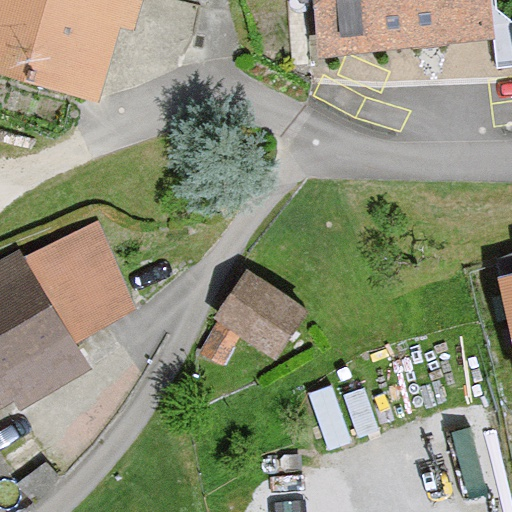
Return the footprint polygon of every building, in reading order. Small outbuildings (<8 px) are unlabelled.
[(161,0),(0,0),(0,63),(136,99),(161,0)] [(511,0),(334,0),(337,44),(511,36),(511,0)] [(98,221),(24,258),(76,343),(136,310),(98,221)] [(24,258),(19,250),(0,261),(0,408),(13,401),(20,413),(92,370),(76,343),(24,258)] [(251,259),(220,313),(285,351),(316,297),(251,259)] [(511,271),(493,276),(511,355),(511,271)]
